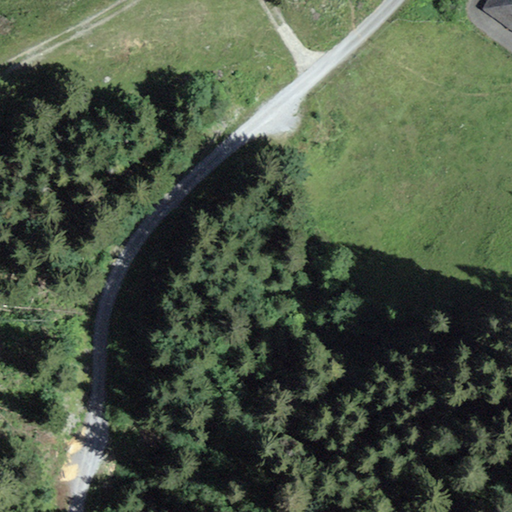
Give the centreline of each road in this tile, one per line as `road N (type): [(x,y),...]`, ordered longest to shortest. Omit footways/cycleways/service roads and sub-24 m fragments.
road 1 (unclassified): [(300,83),(208,152),(120,259),(103,292),(90,431),(71,511)]
road 2 (unclassified): [(300,83),(387,0)]
